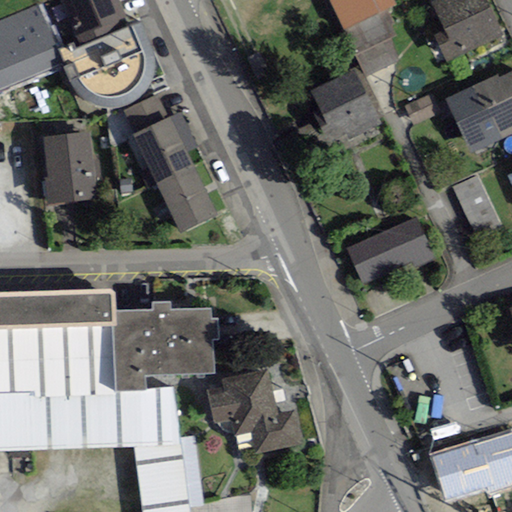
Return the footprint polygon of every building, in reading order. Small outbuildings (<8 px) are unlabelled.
[(117,0),(59,0),(79,46),(128,26),(117,0)] [(396,5),(393,0),(329,0),(344,30),(387,9),(396,5)] [(504,35),(486,0),(436,0),(431,3),(444,30),(433,36),(447,63),(504,35)] [(0,90),(62,64),(36,5),(0,20),(0,90)] [(395,36),(390,25),(394,23),(387,9),(344,30),(355,56),(390,39),(395,36)] [(140,23),(128,26),(79,46),(76,48),(74,43),(57,49),(66,74),(71,85),(79,96),(87,100),(99,107),(110,109),(124,108),(134,103),(142,97),(148,88),(152,79),(154,66),(154,55),(140,23)] [(390,39),(355,56),(366,78),(401,61),(390,39)] [(334,140),(346,134),(349,140),(380,124),(354,71),(311,92),(334,140)] [(445,99),(472,153),(511,134),(511,72),(499,78),(497,74),(445,99)] [(431,94),(404,106),(413,126),(440,114),(431,94)] [(134,135),(168,118),(156,95),(122,112),(134,135)] [(156,184),(192,166),(185,152),(197,146),(180,112),(168,118),(134,135),(132,136),(156,184)] [(47,206),(51,205),(97,200),(89,133),(44,138),(48,179),(44,179),(47,206)] [(181,233),(217,215),(192,166),(156,184),(181,233)] [(502,227),(478,177),(452,189),(476,239),(502,227)] [(132,192),(132,179),(119,180),(119,193),(132,192)] [(416,217),(346,249),(362,284),(411,262),(415,270),(436,261),(432,253),(416,217)] [(114,288),(0,292),(0,450),(134,448),(179,446),(179,439),(175,388),(145,389),(145,391),(115,392),(112,326),(115,325),(115,312),(114,288)] [(145,376),(213,374),(212,341),(219,341),(218,319),(211,319),(211,309),(170,310),(170,302),(152,302),(152,311),(115,312),(115,325),(115,392),(145,391),(145,389),(145,376)] [(255,454),(303,444),(296,411),(277,415),(267,370),(222,379),(223,387),(206,390),(214,424),(218,424),(220,427),(223,430),(228,433),(233,432),(233,437),(250,432),(255,454)] [(511,429),(428,454),(443,503),(486,490),(488,499),(511,491),(511,429)] [(194,437),(179,439),(179,446),(190,508),(204,505),(194,437)] [(191,511),(190,508),(179,446),(134,448),(142,511),(191,511)]
